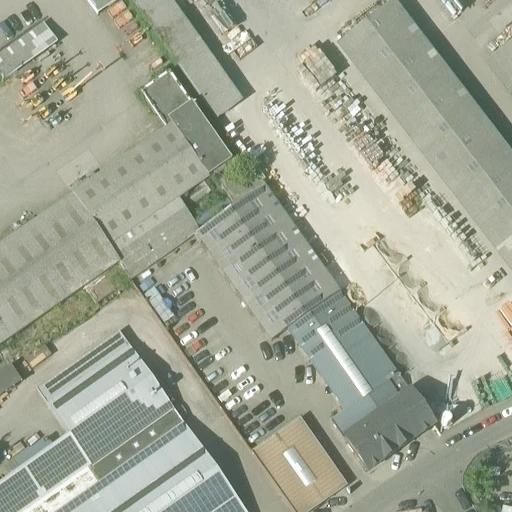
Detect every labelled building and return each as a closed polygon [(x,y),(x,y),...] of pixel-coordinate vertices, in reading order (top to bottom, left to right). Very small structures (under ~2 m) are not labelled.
[(125,0),(209,120),(232,104),(159,0),(78,0),(91,18),(116,0),(125,0)] [(511,158),(393,4),(334,48),(511,280),(511,158)] [(0,80),(54,44),(41,24),(0,51),(0,80)] [(511,45),(499,56),(511,72),(511,45)] [(168,75),(140,95),(155,117),(160,113),(167,123),(190,106),(168,75)] [(231,164),(190,106),(167,123),(171,129),(207,180),(231,164)] [(171,129),(72,199),(108,249),(178,200),(207,180),(171,129)] [(263,186),(195,234),(271,341),(339,293),(263,186)] [(108,249),(72,199),(0,249),(0,348),(119,265),(131,279),(198,230),(178,200),(108,249)] [(397,377),(339,295),(286,331),(344,414),(397,377)] [(192,440),(118,335),(36,393),(110,497),(111,498),(192,440)] [(0,367),(0,393),(16,383),(3,365),(0,367)] [(344,414),(331,424),(366,474),(433,427),(397,377),(344,414)] [(311,511),(346,488),(299,421),(251,455),(291,511),(311,511)] [(242,511),(192,440),(111,498),(110,497),(88,511),(242,511)] [(53,450),(0,487),(0,511),(88,511),(110,497),(92,471),(76,482),(53,450)]
